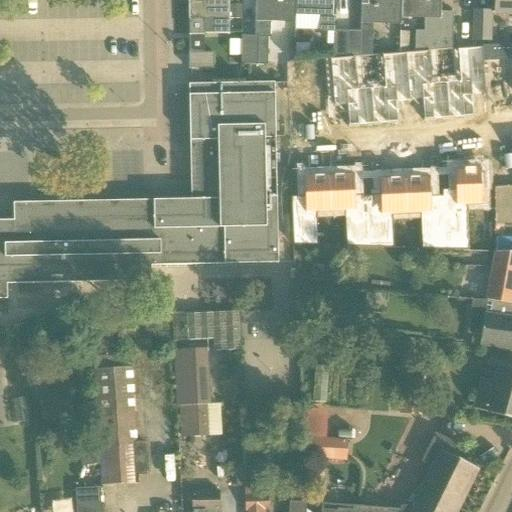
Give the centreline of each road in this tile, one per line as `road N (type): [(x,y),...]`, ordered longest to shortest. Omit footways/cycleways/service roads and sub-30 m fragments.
road 1 (residential): [(151,0),(150,114),(0,116)]
road 2 (residential): [(293,151),(491,135),(511,116)]
